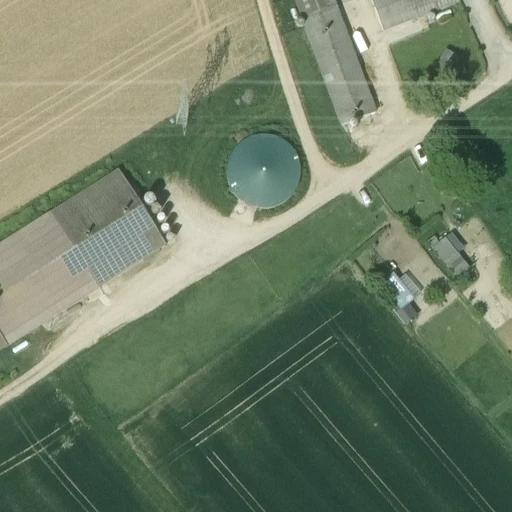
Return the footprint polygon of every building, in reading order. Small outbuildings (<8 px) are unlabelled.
[(375,113),(333,0),(295,0),(341,126),(375,113)] [(372,0),(385,32),(462,4),(460,0),(372,0)] [(234,183),(242,196),(263,207),(278,206),(291,200),(301,188),(305,175),(304,160),(297,147),(286,138),(272,134),(257,135),(244,143),(236,154),(232,169),(234,183)] [(126,169),(0,249),(0,323),(13,345),(53,319),(83,300),(173,244),(126,169)] [(451,235),(430,251),(454,281),(469,271),(457,254),(463,250),(451,235)] [(404,324),(416,314),(407,302),(419,293),(401,269),(381,284),(396,303),(391,307),(404,324)] [(0,352),(13,345),(0,323),(0,352)]
